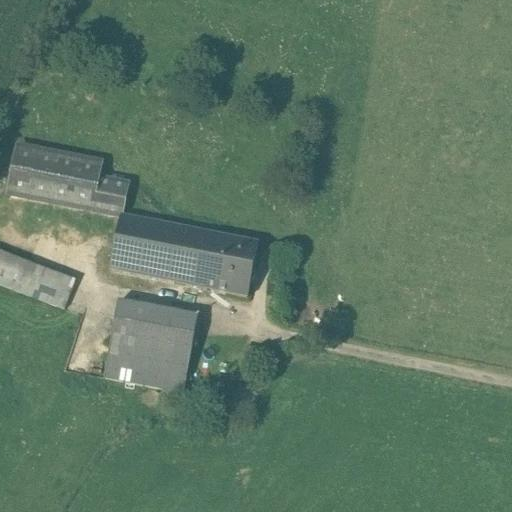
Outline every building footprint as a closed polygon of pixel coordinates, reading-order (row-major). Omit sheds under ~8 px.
[(113,162),(24,144),(13,196),(102,214),(113,162)] [(109,272),(203,291),(214,236),(120,217),(109,272)] [(259,245),(214,236),(203,291),(248,300),(259,245)] [(0,250),(0,286),(65,311),(77,279),(0,250)] [(125,304),(111,379),(192,395),(207,319),(125,304)]
